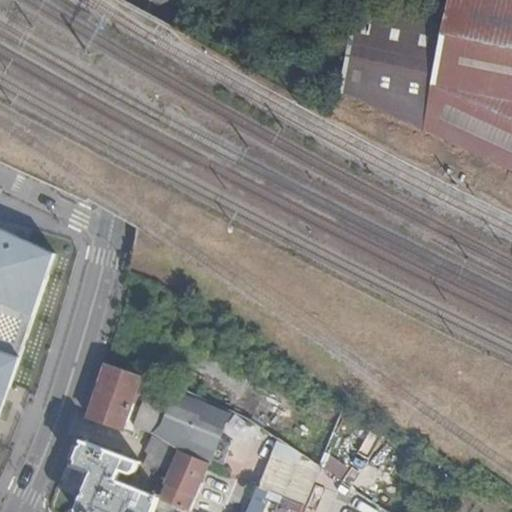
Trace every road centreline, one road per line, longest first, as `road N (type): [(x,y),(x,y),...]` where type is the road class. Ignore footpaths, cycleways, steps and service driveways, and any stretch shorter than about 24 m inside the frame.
road 1 (primary): [(23,511),(78,366),(111,230)]
road 2 (primary): [(111,230),(149,0)]
road 3 (residential): [(0,179),(111,230)]
